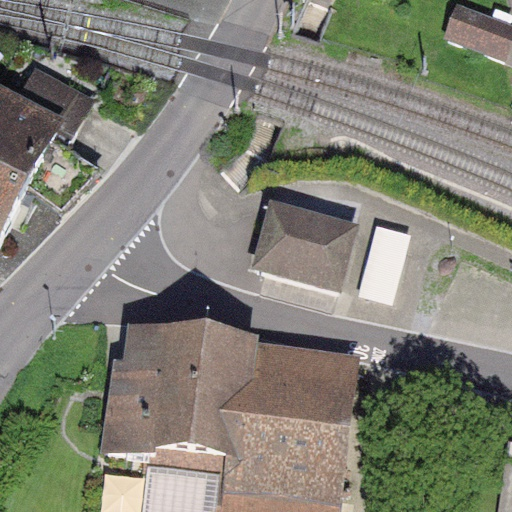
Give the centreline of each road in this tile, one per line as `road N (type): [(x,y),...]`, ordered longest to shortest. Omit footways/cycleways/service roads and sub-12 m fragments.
road 1 (residential): [(511,375),(220,315),(101,278),(78,258)]
road 2 (tertiary): [(78,258),(161,158),(266,0)]
road 3 (tertiary): [(0,352),(78,258)]
